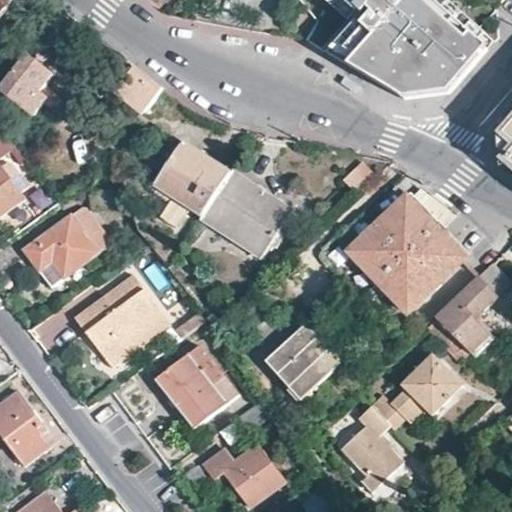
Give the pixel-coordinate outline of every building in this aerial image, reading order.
[(0,0),(0,18),(14,0),(0,0)] [(486,53),(496,41),(448,0),(325,0),(347,18),(355,25),(338,45),(359,57),(350,68),(385,89),(405,100),(450,95),(486,53)] [(355,25),(347,18),(320,50),(350,68),(359,57),(338,45),(355,25)] [(127,59),(100,38),(90,57),(93,72),(108,84),(127,59)] [(34,116),(45,102),(36,95),(44,84),(53,72),(29,53),(1,90),(34,116)] [(137,67),(113,94),(141,119),(165,92),(137,67)] [(362,89),(346,78),(342,84),(358,95),(362,89)] [(36,95),(45,102),(52,108),(60,97),(44,84),(36,95)] [(511,117),(500,131),(503,171),(511,177),(511,117)] [(0,140),(9,133),(0,120),(0,140)] [(9,133),(0,140),(0,158),(1,158),(18,146),(9,133)] [(204,218),(205,216),(233,175),(187,143),(185,146),(179,142),(160,168),(166,173),(157,186),(204,218)] [(346,180),(360,195),(378,178),(365,163),(346,180)] [(0,165),(0,214),(33,191),(21,176),(13,183),(0,165)] [(296,211),(235,172),(233,175),(205,216),(265,258),(296,211)] [(117,189),(91,192),(92,208),(119,205),(117,189)] [(462,216),(426,189),(412,203),(443,235),(462,216)] [(407,198),(349,253),(410,315),(468,259),(443,235),(412,203),(407,198)] [(110,245),(82,207),(81,208),(25,249),(53,288),(100,253),(110,245)] [(511,277),(497,262),(479,280),(438,319),(457,338),(466,347),(472,352),(473,351),(478,356),(497,338),(478,317),(511,285),(511,277)] [(144,276),(161,288),(169,277),(152,265),(144,276)] [(172,323),(134,274),(76,317),(88,333),(93,330),(100,338),(95,342),(114,367),(172,323)] [(184,298),(165,310),(174,323),(192,312),(184,298)] [(457,338),(438,319),(428,327),(462,362),(472,352),(466,347),(457,338)] [(307,324),(267,363),(304,400),(332,372),(320,360),(323,358),(316,351),(325,343),(307,324)] [(93,330),(88,333),(95,342),(100,338),(93,330)] [(201,345),(159,378),(196,428),(240,395),(201,345)] [(383,395),(371,405),(391,426),(393,430),(404,419),(402,417),(417,403),(423,410),(432,419),(463,389),(432,357),(401,387),(405,391),(391,404),(383,395)] [(19,390),(0,404),(0,432),(24,465),(52,445),(43,433),(48,430),(19,390)] [(261,401),(240,416),(251,430),(270,415),(261,401)] [(402,417),(404,419),(408,424),(423,410),(417,403),(402,417)] [(391,426),(371,405),(359,417),(367,425),(343,447),(368,475),(379,487),(403,463),(379,437),(391,426)] [(227,447),(204,465),(216,480),(225,472),(251,507),(287,480),(259,443),(238,461),(227,447)] [(379,487),(368,475),(360,482),(371,494),(379,487)] [(62,511),(47,492),(20,511),(96,511),(95,511),(62,511)] [(428,497),(410,511),(427,511),(435,505),(428,497)]
